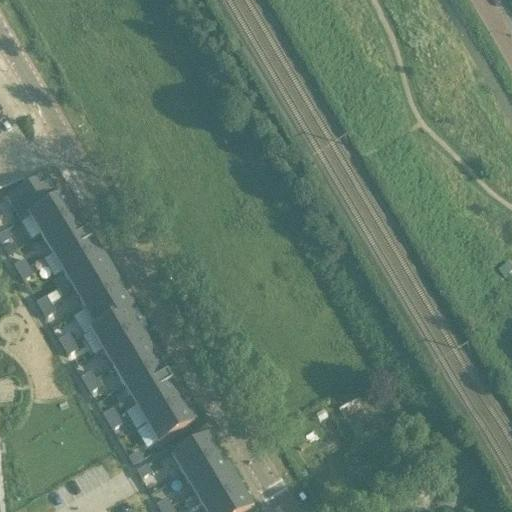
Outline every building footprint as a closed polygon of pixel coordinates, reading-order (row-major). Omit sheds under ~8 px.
[(59,200),(46,178),(7,201),(21,224),(29,219),(59,200)] [(29,219),(40,238),(76,216),(64,197),(59,200),(29,219)] [(40,238),(51,256),(87,235),(76,216),(40,238)] [(51,256),(62,275),(97,254),(87,235),(51,256)] [(8,236),(0,241),(0,246),(2,250),(13,244),(8,236)] [(7,258),(17,252),(13,245),(2,251),(7,258)] [(97,254),(62,275),(73,293),(109,272),(97,254)] [(24,262),(13,268),(18,276),(28,270),(24,262)] [(28,270),(18,276),(22,284),(33,278),(28,270)] [(109,272),(73,293),(84,312),(120,291),(109,272)] [(95,330),(126,312),(126,313),(131,310),(120,291),(84,312),(95,330)] [(46,299),(35,306),(40,313),(50,307),(46,299)] [(50,307),(40,313),(44,321),(55,315),(50,307)] [(137,331),(126,313),(126,312),(95,330),(90,333),(101,352),(137,331)] [(148,350),(137,331),(101,352),(112,371),(148,350)] [(68,336),(57,343),(62,350),(72,344),(68,336)] [(72,344),(62,350),(66,358),(77,352),(72,344)] [(159,368),(148,350),(112,371),(123,389),(159,368)] [(170,387),(159,368),(123,389),(135,408),(170,387)] [(90,374),(80,380),(84,388),(95,382),(90,374)] [(95,382),(84,388),(89,395),(99,389),(95,382)] [(181,405),(170,387),(135,408),(146,427),(181,405)] [(146,427),(157,446),(193,425),(181,405),(146,427)] [(112,411),(102,417),(106,425),(117,419),(112,411)] [(117,419),(106,425),(111,432),(121,426),(117,419)] [(218,457),(207,438),(171,459),(182,478),(218,457)] [(136,450),(125,456),(130,464),(140,458),(136,450)] [(218,457),(182,478),(193,495),(228,474),(218,457)] [(148,471),(137,477),(142,485),(152,478),(148,471)] [(228,474),(193,495),(202,511),(204,511),(239,491),(228,474)] [(239,491),(204,511),(246,511),(250,510),(239,491)] [(166,501),(155,507),(158,511),(164,511),(170,508),(166,501)]
